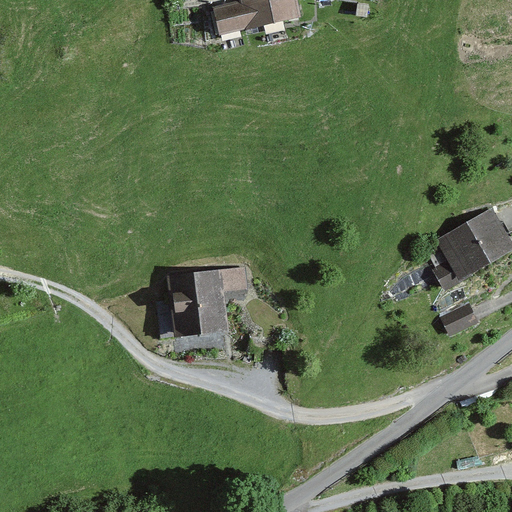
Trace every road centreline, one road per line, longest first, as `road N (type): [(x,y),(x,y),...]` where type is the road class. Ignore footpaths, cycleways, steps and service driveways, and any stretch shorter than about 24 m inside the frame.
road 1 (track): [(0,274),(65,294),(148,361),(232,377),(298,421),(377,414),(470,376)]
road 2 (tertiary): [(266,511),(407,425),(511,344)]
